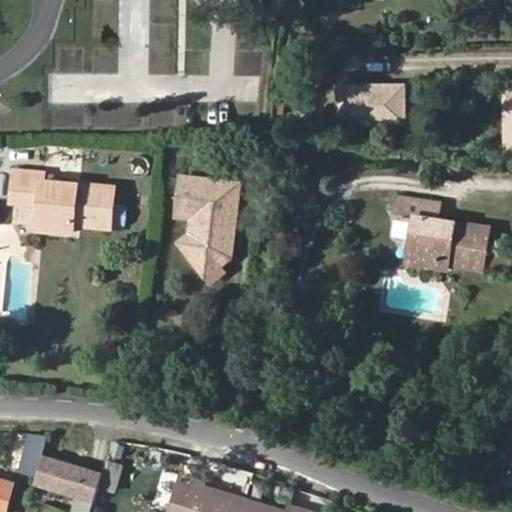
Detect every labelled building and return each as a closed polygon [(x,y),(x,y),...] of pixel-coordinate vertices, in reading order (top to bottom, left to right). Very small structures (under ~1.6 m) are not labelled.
[(413,89),(321,84),(320,124),(412,128),(413,89)] [(511,92),(503,92),(504,151),(511,150),(511,92)] [(40,206),(40,231),(74,233),(75,224),(112,226),(112,190),(113,185),(70,184),(41,183),(41,176),(12,174),(10,205),(40,206)] [(242,186),(184,180),(180,218),(195,220),(193,236),(184,243),(203,268),(217,258),(220,263),(228,257),(230,234),(228,234),(229,225),(237,226),(242,186)] [(483,267),(486,245),(482,244),(484,225),(436,218),(438,202),(396,195),(393,215),(390,237),(393,241),(409,244),(406,261),(446,266),(446,261),(483,267)] [(237,226),(229,225),(228,234),(230,234),(228,257),(220,263),(217,258),(203,268),(216,284),(229,274),(224,268),(234,261),(237,226)] [(497,247),(486,245),(483,267),(493,268),(497,247)] [(40,450),(45,431),(26,432),(21,462),(36,466),(40,450)] [(112,469),(40,450),(36,466),(33,479),(102,497),(112,469)] [(319,511),(311,509),(309,511),(294,511),(222,489),(223,482),(201,475),(189,511),(319,511)] [(1,511),(11,482),(0,478),(0,511),(1,511)]
